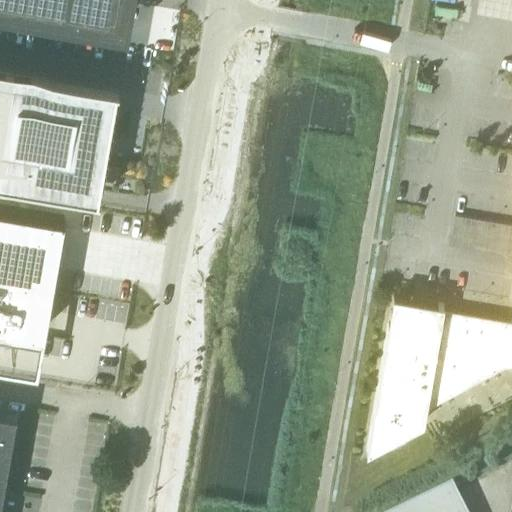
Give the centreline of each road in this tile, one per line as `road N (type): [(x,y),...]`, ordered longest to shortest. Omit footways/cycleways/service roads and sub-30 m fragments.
road 1 (unclassified): [(138,511),(219,13)]
road 2 (unclassified): [(399,41),(219,13)]
